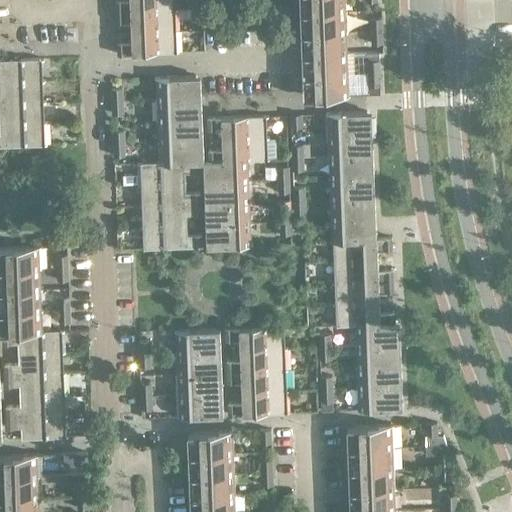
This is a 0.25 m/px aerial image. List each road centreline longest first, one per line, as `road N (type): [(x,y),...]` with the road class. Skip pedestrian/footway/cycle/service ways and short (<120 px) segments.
road 1 (tertiary): [(415,8),(437,230),(465,333),(511,443)]
road 2 (residential): [(123,465),(107,398),(104,204),(93,188),(88,65)]
road 3 (tertiary): [(511,359),(474,256),(456,158),(447,6)]
road 4 (residential): [(88,65),(290,57)]
